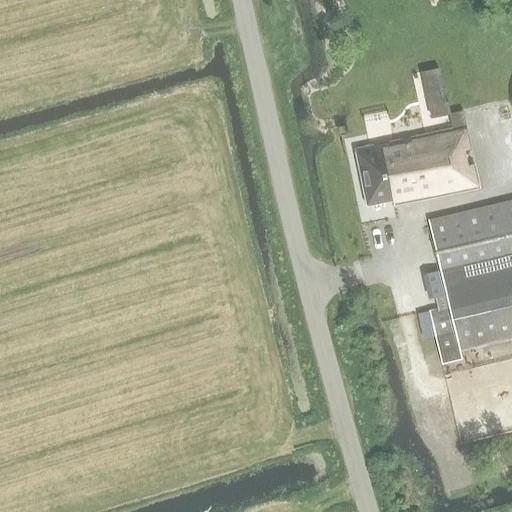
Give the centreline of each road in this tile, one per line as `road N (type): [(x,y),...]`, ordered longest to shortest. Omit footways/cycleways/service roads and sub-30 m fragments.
road 1 (tertiary): [(369,511),(242,0)]
road 2 (track): [(511,191),(414,213),(425,260)]
